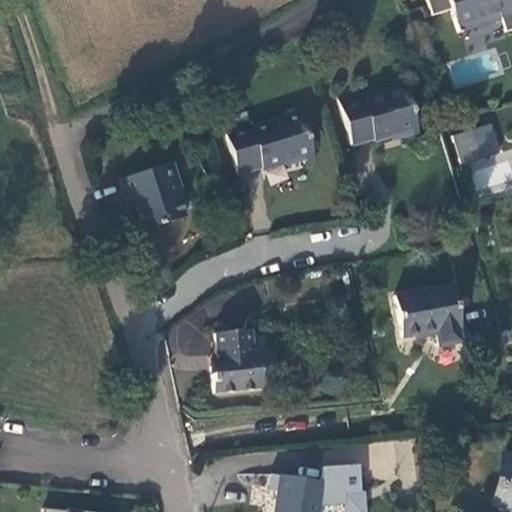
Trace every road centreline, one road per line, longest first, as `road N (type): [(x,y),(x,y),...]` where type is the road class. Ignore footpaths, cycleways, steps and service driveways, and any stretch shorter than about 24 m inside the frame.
road 1 (residential): [(95,134),(105,119),(333,0)]
road 2 (residential): [(144,306),(247,257),(379,227)]
road 3 (residential): [(144,306),(95,134)]
road 4 (residential): [(171,464),(88,463),(0,442)]
road 5 (residential): [(171,464),(144,306)]
road 6 (track): [(14,0),(47,103),(64,129)]
